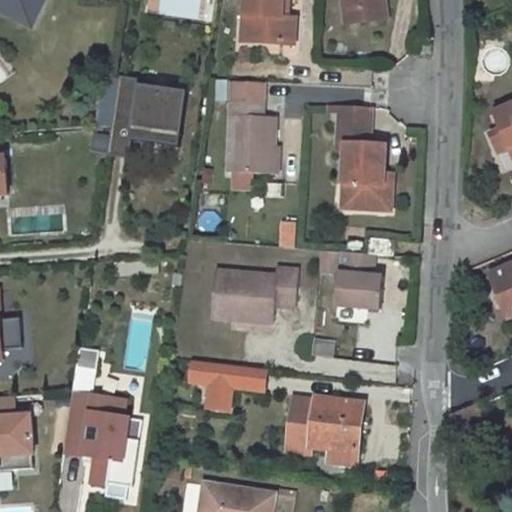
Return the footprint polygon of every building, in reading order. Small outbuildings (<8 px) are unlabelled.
[(45,0),(0,0),(0,13),(32,29),(45,0)] [(283,8),(284,0),(239,0),(237,17),(244,18),(239,45),(283,51),(287,25),(277,23),(279,8),(283,8)] [(344,0),(346,10),(361,7),(363,23),(390,19),(386,0),(344,0)] [(346,10),(348,26),(363,23),(361,7),(346,10)] [(244,18),(237,17),(233,43),(239,45),(244,18)] [(142,81),(122,78),(110,155),(129,159),(132,141),(181,149),(190,94),(141,87),(142,81)] [(223,104),(219,175),(263,179),(267,119),(258,118),(260,86),(224,84),(223,104)] [(511,94),(495,101),(498,109),(511,103),(511,94)] [(95,127),(108,128),(110,99),(98,97),(95,127)] [(511,103),(498,109),(504,125),(491,130),(502,156),(511,151),(511,103)] [(326,109),(325,115),(333,116),(332,126),(341,127),(343,110),(326,109)] [(348,210),(387,213),(388,189),(380,188),(381,174),(383,147),(368,146),(370,112),(343,110),(341,127),(332,126),(331,146),(340,147),(339,186),(350,187),(348,210)] [(380,188),(388,189),(389,175),(381,174),(380,188)] [(350,187),(339,186),(337,209),(348,210),(350,187)] [(393,258),(394,242),(369,240),(367,256),(373,257),(393,258)] [(337,273),(333,309),(378,313),(381,282),(370,281),(373,257),(367,256),(321,252),(320,272),(337,273)] [(511,267),(493,275),(499,289),(510,318),(511,316),(511,267)] [(292,314),(295,277),(274,275),(273,282),(212,277),(207,325),(241,329),(242,321),(271,324),(272,312),(292,314)] [(499,289),(491,293),(497,307),(505,304),(499,289)] [(0,360),(4,361),(3,351),(23,349),(21,319),(1,321),(0,303),(0,360)] [(242,321),(241,329),(270,332),(271,324),(242,321)] [(74,347),(63,455),(86,457),(84,484),(102,486),(101,496),(127,499),(133,437),(123,436),(127,395),(92,392),(96,349),(74,347)] [(192,380),(209,382),(206,407),(224,409),(228,384),(229,370),(193,365),(192,380)] [(261,389),(263,374),(229,370),(228,384),(261,389)] [(28,455),(25,416),(9,418),(8,398),(0,398),(0,471),(12,471),(11,456),(28,455)] [(309,448),(329,450),(327,463),(355,466),(362,404),(315,398),(312,419),(294,417),(290,453),(308,455),(309,448)] [(294,417),(312,419),(315,398),(309,398),(308,404),(296,402),(294,417)] [(495,436),(481,403),(479,404),(452,416),(450,452),(457,448),(459,452),(495,436)] [(29,470),(28,455),(11,456),(12,471),(29,470)] [(293,511),(295,501),(206,486),(201,511),(293,511)]
